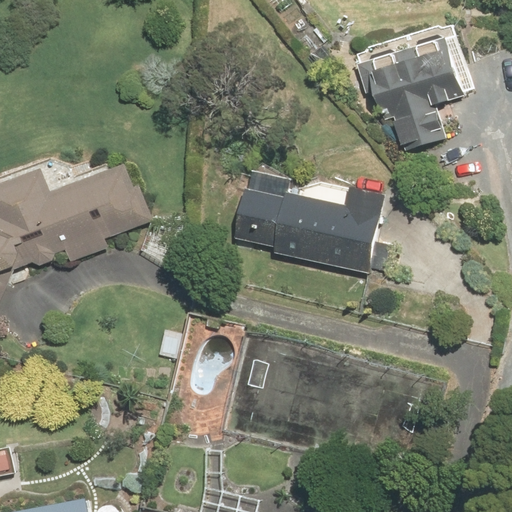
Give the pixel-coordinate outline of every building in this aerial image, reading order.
[(454,37),(362,60),(371,94),(381,92),(387,114),(397,112),(407,150),(450,139),(441,106),(470,99),(454,37)] [(0,314),(17,277),(160,223),(137,163),(59,192),(50,167),(0,186),(0,209),(2,214),(0,214),(0,314)] [(254,183),(241,240),(377,271),(395,192),(359,184),(354,206),(254,183)] [(190,334),(167,329),(161,356),(183,361),(190,334)] [(94,511),(91,497),(10,511),(94,511)]
